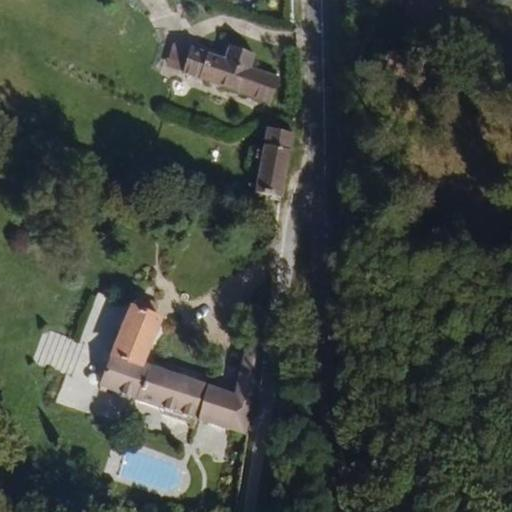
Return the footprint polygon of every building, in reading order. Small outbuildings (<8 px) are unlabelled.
[(398,50),(405,34),(385,26),(370,63),(385,69),(395,49),(398,50)] [(260,67),(264,54),(235,45),(231,57),(260,67)] [(282,80),(258,72),(260,67),(231,57),(229,62),(195,49),(193,55),(187,75),(186,79),(273,108),(282,80)] [(187,75),(193,55),(180,50),(173,71),(187,75)] [(289,186),(298,137),(298,136),(274,132),(261,200),(286,205),(289,186)] [(64,372),(76,342),(44,329),(32,359),(64,372)] [(236,404),(150,384),(166,344),(136,333),(107,415),(246,447),(260,360),(250,359),(236,404)]
